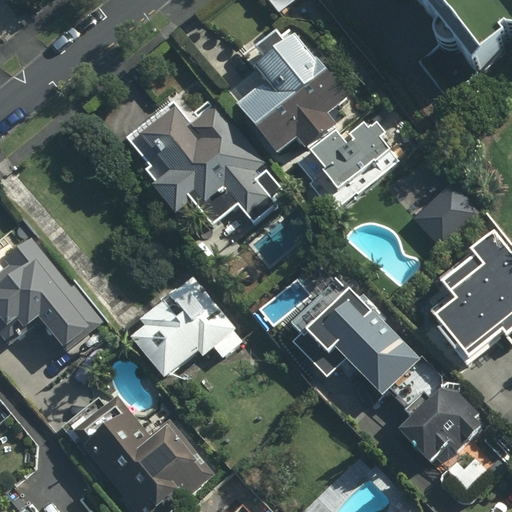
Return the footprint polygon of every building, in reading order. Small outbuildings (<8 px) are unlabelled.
[(273,0),(285,14),(302,0),(273,0)] [(511,0),(450,0),(502,60),(511,51),(511,0)] [(357,94),(306,38),(266,73),(275,83),(248,107),(289,152),(305,138),(314,149),(342,124),(334,115),(357,94)] [(223,105),(198,127),(183,111),(154,138),(184,171),(164,188),(187,214),(207,196),(219,211),(238,194),(256,214),(278,195),(261,176),(276,163),(223,105)] [(379,131),(374,124),(357,139),(351,132),(348,129),(304,167),(319,185),(312,191),(337,219),(406,159),(391,142),(397,136),(386,124),(379,131)] [(457,184),(415,223),(445,255),(487,216),(457,184)] [(481,361),(501,345),(505,351),(511,345),(511,241),(505,232),(447,279),(465,301),(445,317),(481,361)] [(0,325),(18,346),(50,318),(77,349),(109,322),(37,239),(6,265),(10,271),(0,279),(0,325)] [(246,343),(238,333),(243,329),(201,280),(173,304),(171,302),(149,320),(158,330),(141,345),(171,380),(205,352),(210,357),(220,348),(228,358),(246,343)] [(427,360),(366,297),(331,331),(391,394),(427,360)] [(439,460),(453,447),(460,454),(489,426),(482,419),(486,415),(457,386),(411,431),(439,460)] [(174,511),(220,476),(175,419),(155,435),(124,397),(80,432),(143,511),(174,511)] [(463,463),(453,472),(455,474),(445,484),(470,510),(508,474),(490,455),(481,464),(478,460),(469,469),(463,463)]
